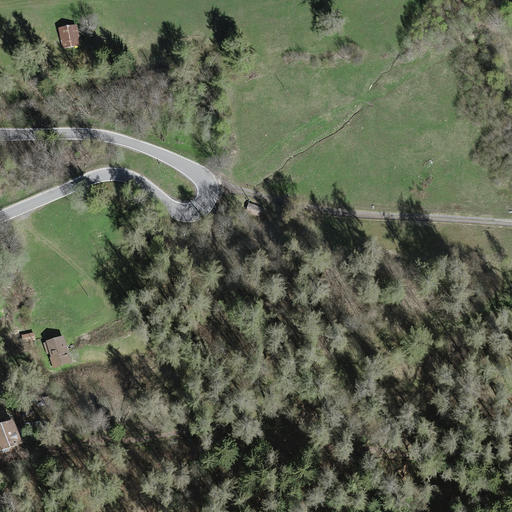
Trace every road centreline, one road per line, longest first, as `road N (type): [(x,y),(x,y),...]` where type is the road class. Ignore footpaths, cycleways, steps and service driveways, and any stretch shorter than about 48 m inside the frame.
road 1 (tertiary): [(0,134),(118,138),(191,170),(205,191),(200,208),(183,212),(138,181),(100,175),(0,217)]
road 2 (track): [(511,23),(294,134),(234,188)]
